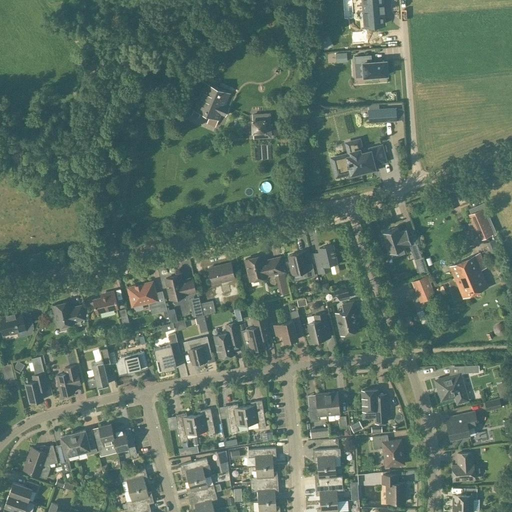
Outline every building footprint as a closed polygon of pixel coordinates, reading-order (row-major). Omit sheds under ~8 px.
[(363,0),(365,25),(383,24),(382,12),(385,12),(384,4),(382,4),(381,0),(363,0)] [(354,32),(354,44),(369,43),(369,31),(354,32)] [(334,45),(330,36),(321,40),(325,49),(334,45)] [(346,53),(335,54),(336,63),(347,62),(346,53)] [(387,75),(386,61),(371,62),(371,55),(354,56),(355,64),(363,63),(364,77),(372,76),(372,80),(379,80),(379,76),(387,75)] [(225,116),(229,107),(225,106),(229,93),(205,83),(194,109),(219,119),(221,114),(225,116)] [(369,110),(370,122),(396,120),(395,108),(379,109),(379,105),(369,105),(369,110)] [(272,108),(255,109),(256,131),(273,131),(272,108)] [(351,171),(351,173),(375,168),(371,155),(383,152),(382,146),(370,148),(370,151),(361,153),(360,146),(349,148),(351,156),(338,159),(341,173),(351,171)] [(480,240),(492,235),(482,210),(470,215),(480,240)] [(399,232),(397,227),(383,232),(384,235),(380,236),(383,245),(386,244),(389,253),(404,248),(404,246),(411,243),(406,230),(399,232)] [(317,261),(318,269),(319,273),(331,270),(330,264),(337,263),(333,245),(320,248),(323,260),(317,261)] [(411,248),(415,259),(422,257),(418,246),(411,248)] [(307,265),(304,252),(289,255),(291,262),(290,262),(292,274),(303,272),(304,278),(315,276),(313,263),(307,265)] [(486,288),(479,272),(485,269),(478,254),(449,267),(462,298),(486,288)] [(267,275),(283,271),(280,257),(264,261),(262,255),(246,259),(250,280),(267,277),(267,275)] [(213,283),(235,278),(232,262),(209,268),(213,283)] [(284,273),(278,275),(280,284),(286,282),(284,273)] [(184,294),(196,292),(193,278),(182,280),(180,275),(167,278),(171,299),(185,295),(184,294)] [(419,303),(436,296),(427,276),(411,282),(419,303)] [(166,297),(159,299),(154,281),(129,287),(134,306),(151,302),(153,313),(169,310),(166,297)] [(98,312),(120,307),(116,290),(107,292),(108,295),(94,299),(98,312)] [(216,312),(213,300),(200,303),(203,315),(216,312)] [(75,321),(86,318),(83,305),(72,308),(70,301),(55,305),(57,314),(55,315),(53,319),(59,322),(60,326),(76,322),(75,321)] [(352,334),(353,332),(357,331),(354,318),(356,318),(352,303),(345,305),(346,310),(336,313),(341,334),(346,333),(348,335),(352,334)] [(131,324),(128,308),(121,310),(125,325),(131,324)] [(292,321),(274,325),(277,335),(282,334),(284,342),(297,339),(294,326),(301,325),(298,310),(290,312),(292,321)] [(26,334),(31,333),(33,327),(32,320),(24,322),(22,312),(15,314),(15,312),(6,314),(7,316),(0,317),(0,318),(4,334),(25,329),(26,334)] [(315,315),(316,321),(308,323),(312,341),(330,337),(325,313),(315,315)] [(251,348),(251,350),(265,346),(263,339),(269,338),(264,317),(253,319),(255,326),(246,328),(247,329),(241,330),(246,349),(251,348)] [(226,325),(228,332),(214,335),(219,357),(235,353),(234,348),(241,347),(235,323),(226,325)] [(159,372),(176,368),(173,354),(180,353),(175,333),(168,335),(170,345),(153,349),(159,372)] [(206,360),(204,350),(210,349),(208,339),(189,343),(193,363),(206,360)] [(104,364),(111,363),(107,348),(100,350),(102,360),(92,363),(96,378),(88,379),(90,386),(97,384),(98,386),(108,383),(104,364)] [(119,375),(148,368),(144,351),(121,357),(116,364),(119,375)] [(32,375),(34,381),(25,383),(30,403),(43,399),(40,387),(47,385),(40,356),(31,358),(35,375),(32,375)] [(74,392),(73,385),(81,383),(78,372),(79,372),(77,364),(64,367),(65,373),(57,375),(62,395),(74,392)] [(7,382),(15,380),(12,370),(5,372),(7,382)] [(457,403),(467,400),(460,373),(437,380),(443,400),(455,396),(457,403)] [(385,405),(377,406),(377,390),(362,390),(363,411),(375,410),(376,423),(386,422),(385,405)] [(326,393),(329,415),(340,414),(337,392),(326,393)] [(329,415),(326,393),(315,394),(316,405),(309,406),(310,421),(319,421),(318,416),(329,415)] [(485,403),(487,410),(500,407),(499,399),(485,403)] [(258,428),(266,427),(261,400),(251,402),(251,405),(244,406),(247,424),(257,422),(258,428)] [(247,424),(244,406),(238,407),(237,404),(226,405),(230,432),(238,431),(237,425),(247,424)] [(210,436),(217,435),(212,408),(201,410),(202,414),(195,415),(198,432),(208,430),(210,436)] [(198,432),(195,415),(188,416),(188,412),(177,414),(182,441),(189,440),(188,434),(198,432)] [(468,427),(477,425),(474,412),(446,418),(447,425),(450,439),(469,434),(468,427)] [(215,422),(218,442),(224,441),(221,421),(215,422)] [(114,429),(112,422),(101,425),(102,431),(96,433),(101,453),(108,451),(106,444),(117,442),(117,441),(114,429)] [(134,436),(128,437),(125,427),(114,429),(117,441),(117,442),(118,449),(129,446),(131,454),(138,452),(134,436)] [(97,440),(90,441),(87,429),(75,432),(80,451),(87,449),(89,454),(99,451),(97,440)] [(80,451),(75,432),(63,435),(65,443),(59,445),(63,462),(71,460),(70,453),(80,451)] [(400,440),(388,441),(387,435),(372,437),(373,449),(383,448),(386,466),(404,464),(400,440)] [(225,440),(227,446),(238,444),(237,438),(225,440)] [(34,446),(26,468),(42,474),(45,464),(60,461),(55,443),(46,446),(45,449),(34,446)] [(180,454),(199,452),(198,445),(179,447),(180,454)] [(255,466),(273,465),(272,458),(276,458),(275,447),(248,449),(248,456),(254,456),(255,466)] [(340,448),(312,450),(313,461),(317,461),(317,467),(335,466),(334,456),(340,456),(340,448)] [(473,464),(474,464),(473,452),(457,453),(458,465),(452,466),(453,480),(474,479),(473,464)] [(226,457),(217,458),(220,472),(228,470),(226,457)] [(181,464),(183,471),(184,475),(188,474),(189,481),(206,476),(204,466),(210,465),(208,458),(181,464)] [(273,465),(255,466),(256,477),(250,477),(250,484),(277,482),(277,472),(273,472),(273,465)] [(335,466),(317,467),(318,474),(314,474),(315,485),(342,483),(342,476),(336,477),(335,466)] [(128,479),(130,489),(147,485),(145,479),(149,478),(146,467),(120,474),(122,481),(128,479)] [(382,484),(386,484),(387,502),(405,502),(404,483),(396,483),(396,475),(382,475),(382,484)] [(206,476),(189,481),(191,487),(187,488),(190,498),(216,492),(215,485),(209,486),(206,476)] [(30,479),(28,484),(16,480),(12,492),(30,499),(34,487),(39,489),(41,483),(30,479)] [(257,501),(275,500),(275,493),(278,493),(277,482),(250,484),(251,491),(257,491),(257,501)] [(320,502),(337,501),(337,491),(343,490),(342,483),(315,485),(316,495),(319,495),(320,502)] [(147,485),(130,489),(133,499),(127,501),(129,507),(150,503),(155,502),(152,491),(149,492),(147,485)] [(235,500),(242,500),(241,487),(234,488),(235,500)] [(453,511),(472,511),(475,511),(478,511),(479,500),(476,500),(477,489),(466,488),(466,495),(453,495),(453,511)] [(19,508),(17,511),(29,511),(26,511),(30,499),(12,492),(7,504),(19,508)] [(216,492),(190,498),(193,509),(196,508),(197,511),(206,511),(215,510),(212,500),(218,498),(216,492)] [(252,511),(279,511),(279,506),(275,507),(275,500),(257,501),(258,511),(252,511)] [(344,511),(338,511),(337,501),(320,502),(320,509),(316,509),(316,511),(344,511)] [(48,511),(63,511),(56,509),(58,504),(52,502),(48,511)] [(152,511),(150,503),(129,507),(124,509),(124,511),(152,511)]
